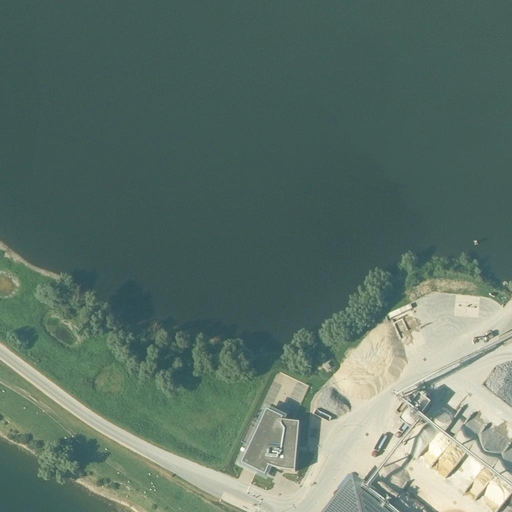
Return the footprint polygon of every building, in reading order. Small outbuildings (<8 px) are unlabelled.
[(409,303),(386,313),(389,318),(412,309),(409,303)] [(334,400),(338,389),(325,385),(321,395),(334,400)] [(320,395),(317,398),(329,410),(332,407),(320,395)] [(283,419),(267,412),(242,465),(251,469),(265,476),(269,468),(295,472),(299,424),(282,422),(283,419)] [(482,425),(476,439),(484,443),(490,428),(482,425)] [(387,511),(353,485),(333,511),(387,511)]
